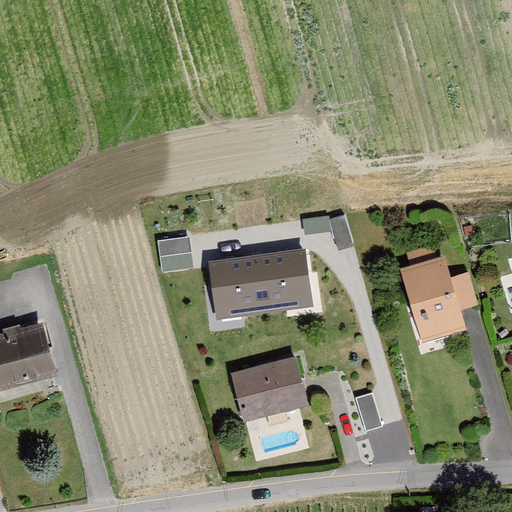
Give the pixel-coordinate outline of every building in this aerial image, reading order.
[(189,235),(156,239),(160,267),(192,264),(189,235)] [(322,254),(232,262),(236,308),(326,299),(322,254)] [(441,258),(401,270),(422,341),(463,329),(441,258)] [(39,327),(0,338),(0,389),(53,375),(39,327)] [(292,360),(231,376),(242,419),(303,403),(292,360)]
